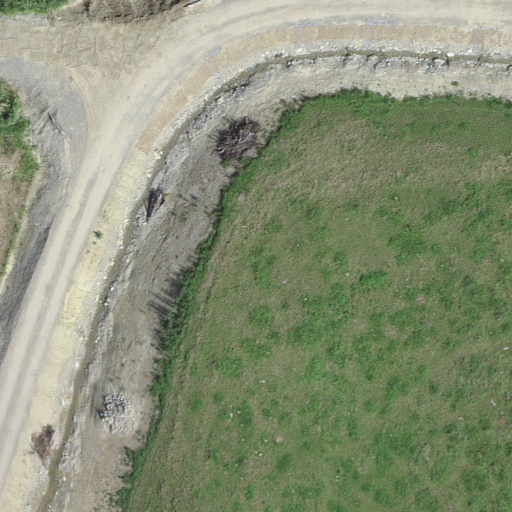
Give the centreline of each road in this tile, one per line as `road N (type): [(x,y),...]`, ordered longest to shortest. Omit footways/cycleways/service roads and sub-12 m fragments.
road 1 (track): [(401,0),(276,12),(206,41),(141,100),(82,221),(0,457)]
road 2 (track): [(141,100),(0,127)]
